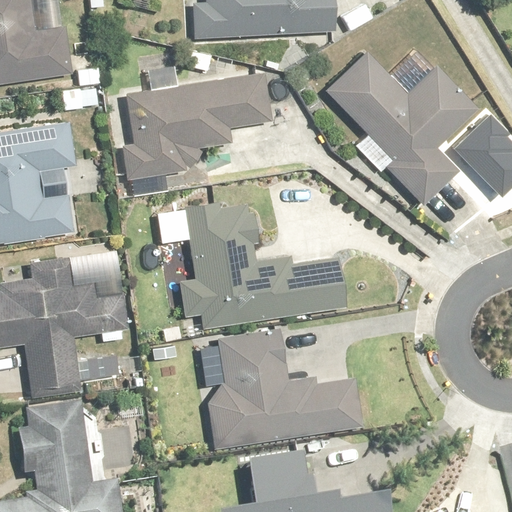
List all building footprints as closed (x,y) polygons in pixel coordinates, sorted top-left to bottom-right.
[(300,0),(169,0),(170,22),(162,22),(162,56),(297,56),(297,50),(301,50),(300,0)] [(511,17),(480,37),(511,88),(511,17)] [(34,49),(4,53),(0,19),(0,106),(40,102),(34,49)] [(402,88),(374,112),(336,70),(286,115),(386,225),(436,180),(415,157),(442,134),(402,88)] [(94,88),(60,92),(63,112),(97,107),(94,88)] [(91,112),(97,156),(97,218),(145,191),(188,171),(192,163),(199,162),(198,151),(223,153),(226,142),(242,141),(236,94),(91,112)] [(39,146),(0,148),(0,267),(40,264),(35,208),(4,211),(3,190),(41,187),(39,146)] [(213,218),(146,228),(157,298),(142,301),(150,354),(312,330),(304,277),(224,288),(213,218)] [(0,420),(46,417),(42,368),(96,362),(88,295),(0,305),(0,420)] [(317,394),(256,403),(250,349),(181,357),(188,413),(170,415),(177,469),(325,448),(317,394)] [(79,511),(78,504),(67,505),(57,421),(0,427),(0,511),(79,511)] [(347,511),(347,509),(328,511),(282,511),(278,477),(208,487),(211,511),(347,511)]
